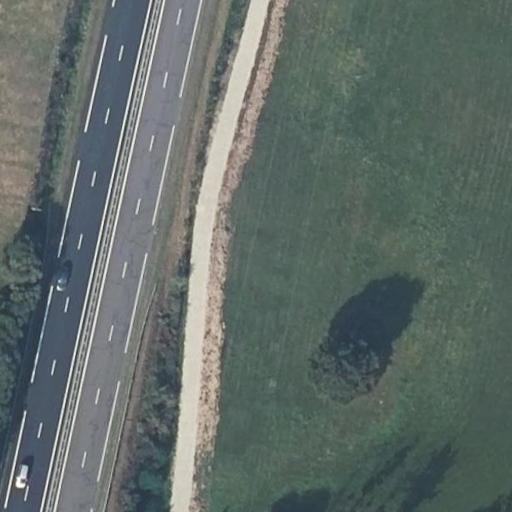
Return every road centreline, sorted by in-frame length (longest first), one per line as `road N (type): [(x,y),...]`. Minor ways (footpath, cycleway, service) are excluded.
road 1 (trunk): [(135,0),(25,511)]
road 2 (trunk): [(75,511),(185,0)]
